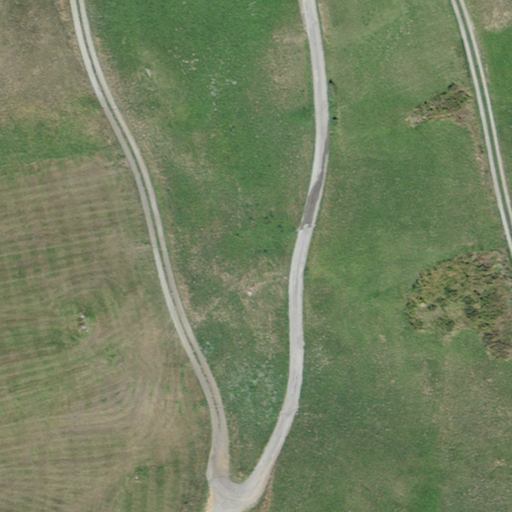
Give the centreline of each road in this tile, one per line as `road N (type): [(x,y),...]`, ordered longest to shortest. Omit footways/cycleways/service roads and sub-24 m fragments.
road 1 (track): [(304,0),(317,174),(290,283),(293,393),(251,481),(213,511)]
road 2 (track): [(220,503),(212,407),(167,299),(141,188),(78,38),(75,0)]
road 3 (track): [(511,231),(458,0)]
